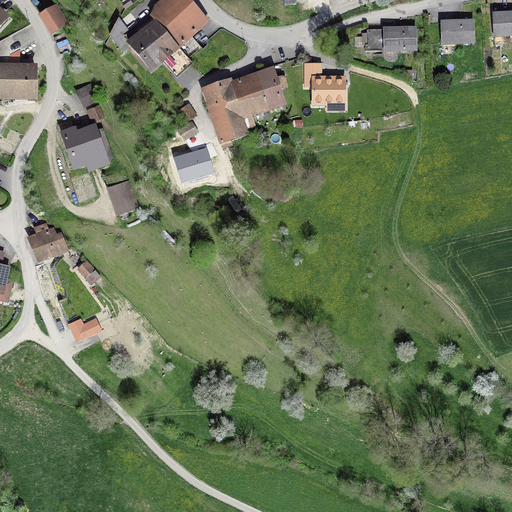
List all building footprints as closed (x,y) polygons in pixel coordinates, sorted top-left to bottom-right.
[(156,23),(164,31),(193,5),(188,0),(164,0),(156,8),(152,18),(156,23)] [(56,5),(40,15),(52,35),(68,25),(56,5)] [(208,22),(193,5),(164,31),(167,35),(178,48),(208,22)] [(511,14),(494,15),(495,36),(511,34),(511,14)] [(110,36),(120,48),(126,41),(122,37),(128,31),(121,23),(118,20),(110,36)] [(473,21),(442,23),(443,44),(474,43),(473,21)] [(129,44),(141,58),(167,35),(164,31),(156,23),(129,44)] [(365,46),(365,52),(416,50),(415,29),(367,31),(368,45),(365,46)] [(178,48),(167,35),(141,58),(152,71),(173,53),(179,60),(185,55),(178,48)] [(321,65),(305,64),(305,87),(313,87),(313,105),(328,105),(328,111),(345,111),(345,78),(321,78),(321,65)] [(0,97),(35,98),(35,69),(0,68),(0,97)] [(273,71),(256,77),(266,110),(285,105),(279,90),(286,88),(284,77),(275,80),(273,71)] [(251,115),(266,110),(256,77),(232,84),(239,109),(248,106),(251,115)] [(203,91),(210,113),(211,112),(222,148),(232,145),(231,141),(247,136),(244,127),(254,124),(251,115),(248,106),(239,109),(232,84),(231,82),(203,91)] [(90,86),(77,93),(85,107),(98,100),(90,86)] [(88,111),(93,123),(104,118),(98,107),(88,111)] [(192,115),(186,107),(180,112),(185,120),(192,115)] [(179,132),(184,140),(197,132),(191,124),(179,132)] [(75,130),(62,134),(74,168),(87,164),(89,170),(107,164),(96,130),(78,137),(75,130)] [(137,207),(128,182),(109,189),(118,214),(137,207)] [(67,251),(61,235),(59,236),(57,229),(49,232),(46,225),(35,229),(39,236),(29,240),(38,261),(67,251)] [(86,264),(79,270),(92,284),(99,278),(86,264)] [(9,268),(0,266),(0,294),(3,295),(9,268)] [(73,294),(58,301),(70,326),(84,320),(73,294)]
